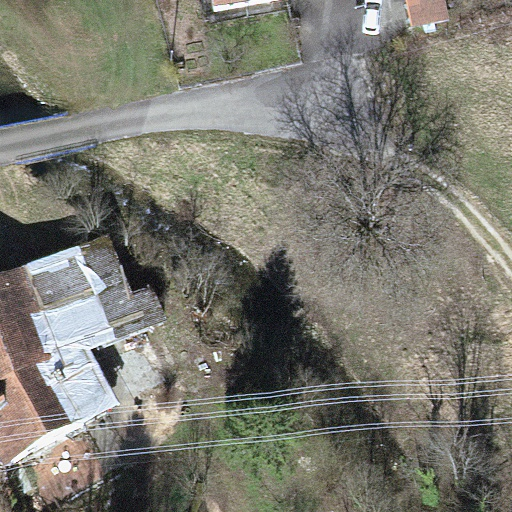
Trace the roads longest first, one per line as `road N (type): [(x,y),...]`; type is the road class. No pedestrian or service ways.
road 1 (residential): [(0,148),(79,129),(257,110),(308,113),(353,129),(390,155)]
road 2 (track): [(511,265),(390,155)]
